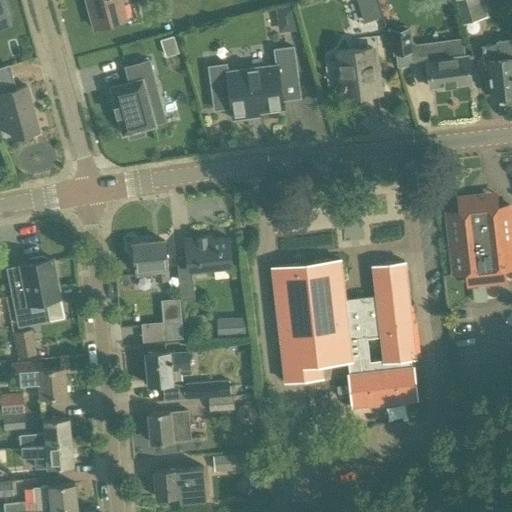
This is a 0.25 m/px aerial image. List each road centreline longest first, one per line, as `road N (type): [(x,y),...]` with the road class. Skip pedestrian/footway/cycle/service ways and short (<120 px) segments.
road 1 (tertiary): [(79,189),(511,136)]
road 2 (residential): [(114,511),(79,189)]
road 3 (residential): [(79,189),(44,0)]
